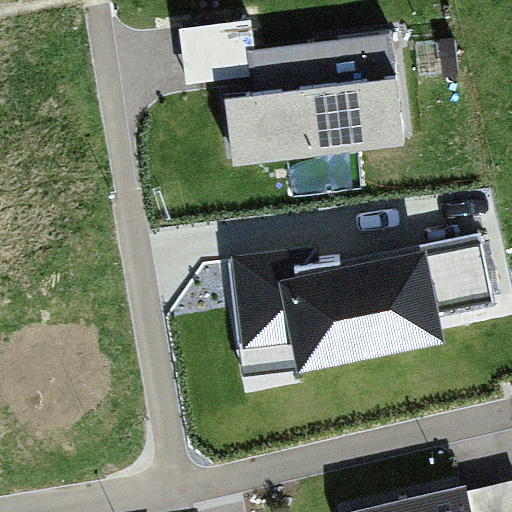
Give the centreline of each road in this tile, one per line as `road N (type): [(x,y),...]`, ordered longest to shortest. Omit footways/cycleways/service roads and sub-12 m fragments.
road 1 (residential): [(95,12),(172,488)]
road 2 (residential): [(511,415),(172,488)]
road 3 (residential): [(172,488),(52,511)]
